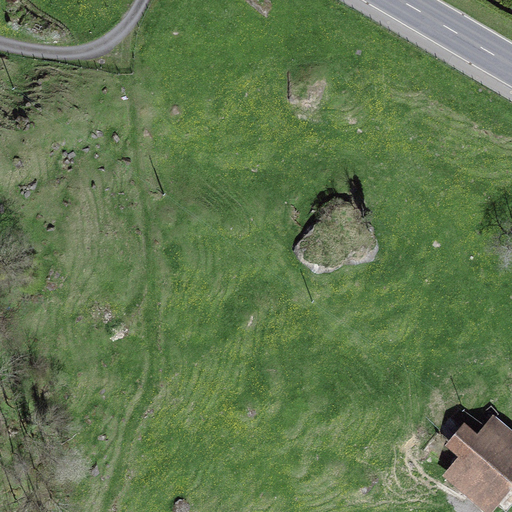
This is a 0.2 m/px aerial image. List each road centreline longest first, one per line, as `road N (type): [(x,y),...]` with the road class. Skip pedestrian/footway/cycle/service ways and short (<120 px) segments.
road 1 (track): [(0,43),(55,53),(99,47),(143,0)]
road 2 (primary): [(395,0),(511,67)]
